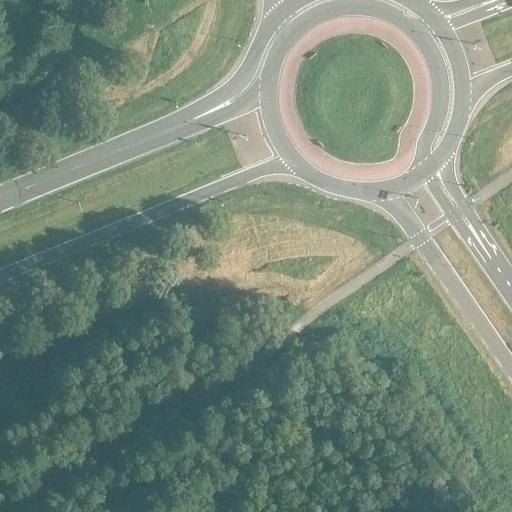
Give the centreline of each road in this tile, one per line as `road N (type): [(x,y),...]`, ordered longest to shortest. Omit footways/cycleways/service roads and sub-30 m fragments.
road 1 (trunk): [(0,277),(294,159)]
road 2 (secondary): [(384,190),(511,367)]
road 3 (trunk): [(182,123),(0,201)]
road 4 (trunk): [(425,172),(422,149),(441,85),(411,27)]
road 5 (trunk): [(280,15),(237,85),(182,123)]
road 6 (trunk): [(411,27),(387,13),(347,7),(320,13),(287,37)]
